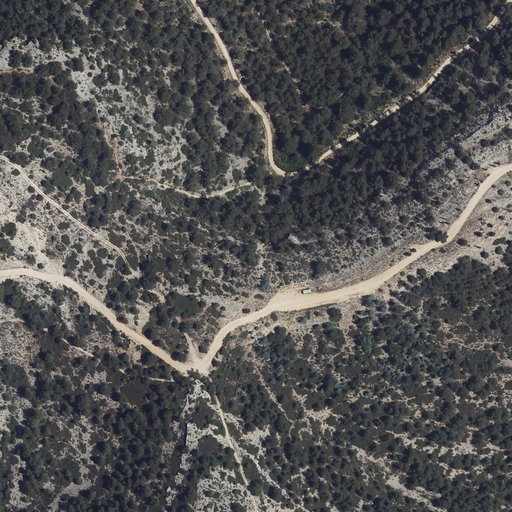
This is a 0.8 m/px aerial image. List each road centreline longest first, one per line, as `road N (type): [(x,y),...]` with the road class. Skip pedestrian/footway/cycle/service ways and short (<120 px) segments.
road 1 (track): [(511,1),(372,128),(287,173),(270,161),(265,120),(198,0)]
road 2 (track): [(511,169),(495,173),(469,198),(447,233),(390,270),(357,289),(242,319),(196,366)]
road 3 (track): [(0,158),(119,249),(171,308),(196,366)]
road 4 (track): [(196,366),(183,367),(57,275),(0,273)]
